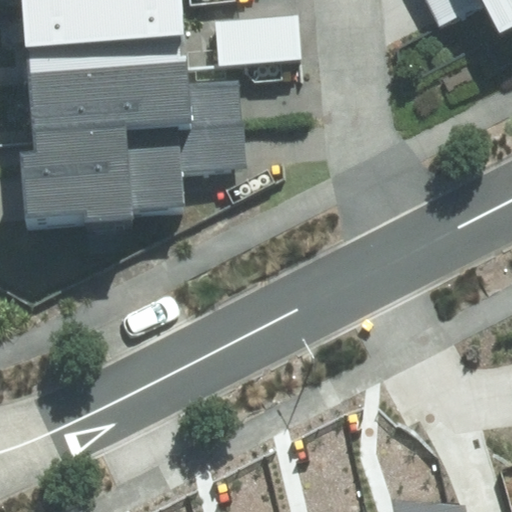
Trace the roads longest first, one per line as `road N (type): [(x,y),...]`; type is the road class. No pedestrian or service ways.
road 1 (residential): [(400,260),(48,437),(0,453)]
road 2 (residential): [(400,260),(346,151),(338,0)]
road 3 (residential): [(511,202),(400,260)]
